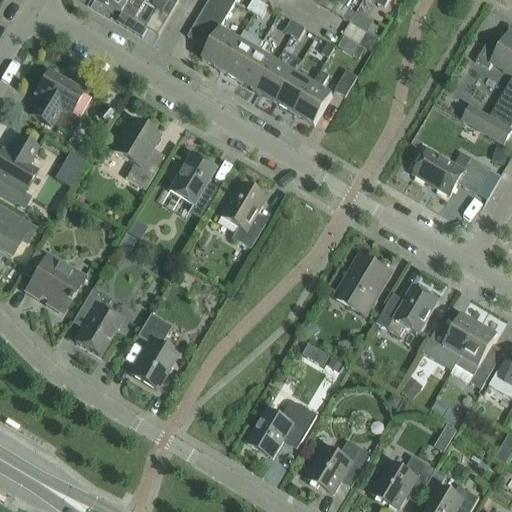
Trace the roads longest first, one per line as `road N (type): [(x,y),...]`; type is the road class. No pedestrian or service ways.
road 1 (residential): [(33,6),(470,267)]
road 2 (residential): [(0,320),(79,391),(284,511)]
